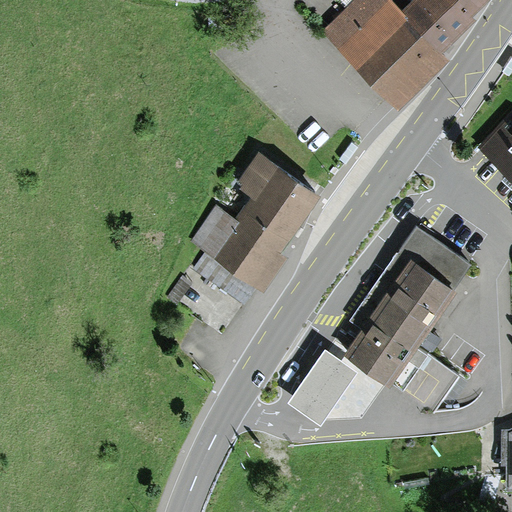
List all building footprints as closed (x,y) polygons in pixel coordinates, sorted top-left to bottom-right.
[(450,59),(444,53),(403,11),(391,0),(356,0),(324,32),(399,109),(450,59)] [(414,0),(403,11),(444,53),(477,21),(474,18),(491,0),(414,0)] [(511,111),(510,110),(477,145),(492,159),(511,177),(511,111)] [(277,252),(318,191),(258,151),(235,185),(249,194),(233,218),(213,205),(190,239),(263,287),(284,256),(277,252)] [(348,316),(361,324),(343,351),(433,412),(458,375),(414,345),(470,263),(411,223),(376,275),(348,316)] [(358,371),(326,350),(289,403),(320,423),(358,371)]
